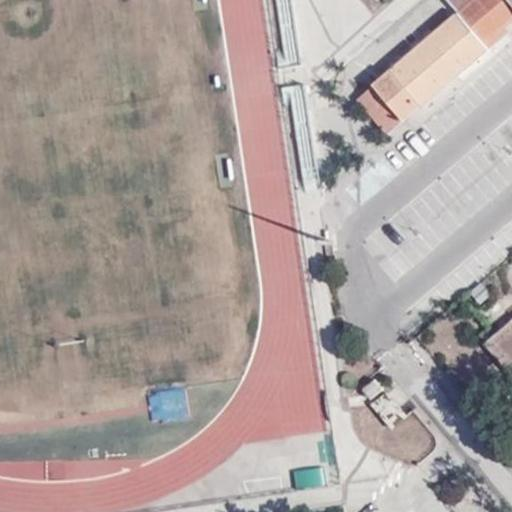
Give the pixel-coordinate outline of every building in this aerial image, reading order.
[(511,0),(481,0),(375,93),(403,129),(493,55),(486,47),(509,29),(511,26),(511,0)] [(486,47),(493,55),(511,39),(511,33),(509,29),(486,47)] [(403,129),(375,93),(361,104),(391,141),(403,129)] [(511,320),(485,343),(511,375),(511,382),(508,385),(511,389),(511,320)] [(149,393),(149,420),(187,419),(186,392),(149,393)] [(389,392),(374,405),(393,429),(409,415),(389,392)]
